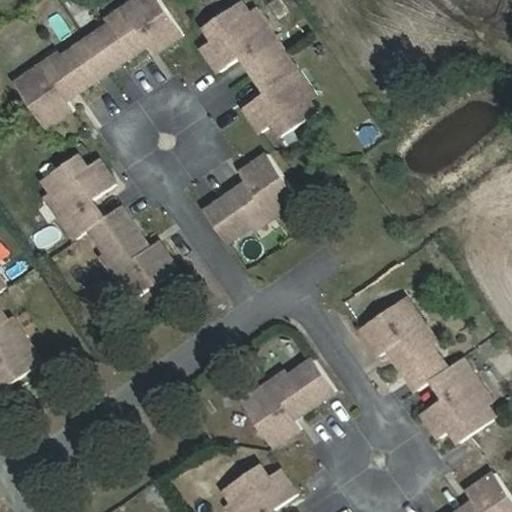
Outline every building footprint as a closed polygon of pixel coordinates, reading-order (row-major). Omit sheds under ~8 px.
[(129,14),(88,42),(109,73),(150,44),(157,54),(182,37),(156,0),(138,0),(126,9),(129,14)] [(273,39),(246,1),(210,26),(219,39),(208,46),(225,72),(253,52),(265,70),(290,52),(278,35),(273,39)] [(262,11),(256,15),(273,39),(278,35),(262,11)] [(109,73),(88,42),(47,70),(44,66),(19,83),(51,128),(75,111),(69,101),(109,73)] [(253,52),(246,58),(258,74),(265,70),(253,52)] [(290,52),(265,70),(276,86),(248,106),(266,131),(277,123),(286,136),(321,111),(295,73),(302,69),(290,52)] [(318,93),(302,69),(295,73),(313,98),(318,93)] [(265,70),(258,74),(269,91),(276,86),(265,70)] [(89,150),(78,157),(86,171),(98,163),(89,150)] [(304,199),(272,154),(247,171),(254,181),(214,209),(235,239),(275,211),(278,216),(304,199)] [(78,157),(42,182),(51,196),(68,220),(62,225),(74,242),(106,219),(94,202),(115,188),(98,163),(86,171),(78,157)] [(45,200),(62,225),(68,220),(51,196),(45,200)] [(119,211),(89,232),(106,256),(117,272),(112,276),(129,301),(174,270),(157,245),(147,251),(119,211)] [(259,223),(262,227),(278,216),(275,211),(259,223)] [(106,256),(101,259),(112,276),(117,272),(106,256)] [(0,259),(0,272),(10,286),(16,282),(0,259)] [(0,293),(10,287),(10,286),(0,272),(0,293)] [(429,325),(412,300),(367,331),(384,356),(393,349),(422,390),(435,381),(442,376),(453,369),(436,344),(424,328),(429,325)] [(0,390),(0,391),(46,360),(28,335),(24,338),(13,322),(0,303),(0,390)] [(23,314),(13,322),(24,338),(28,335),(46,360),(52,356),(23,314)] [(440,341),(429,325),(424,328),(436,344),(440,341)] [(479,376),(467,359),(453,369),(442,376),(455,395),(448,399),(447,399),(426,413),(444,439),(455,431),(464,443),(499,418),(490,405),(473,380),(479,376)] [(303,429),(296,419),(337,391),(316,361),(292,377),(275,389),(272,384),(247,401),(278,446),(303,429)] [(292,377),(288,373),(272,384),(275,389),(292,377)] [(442,376),(435,381),(448,399),(455,395),(442,376)] [(496,400),(479,376),(473,380),(490,405),(496,400)] [(302,495),(284,470),(273,478),(265,465),(229,490),(243,511),(275,511),(279,510),(302,495)] [(511,511),(511,498),(496,475),(471,493),(478,502),(464,511),(511,511)]
